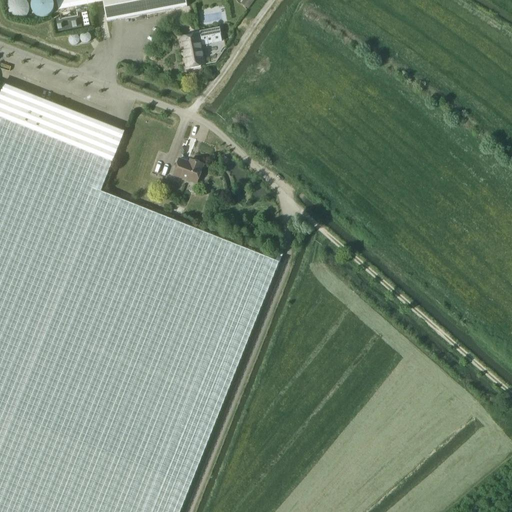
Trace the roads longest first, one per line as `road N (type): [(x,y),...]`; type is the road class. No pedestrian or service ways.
road 1 (unclassified): [(0,43),(216,126),(297,207)]
road 2 (unknown): [(272,183),(272,265),(177,511)]
